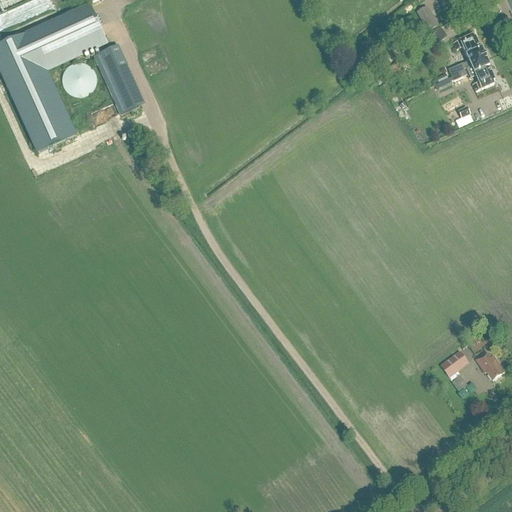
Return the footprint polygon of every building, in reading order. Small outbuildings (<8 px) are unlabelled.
[(80,0),(84,8),(102,0),(80,0)] [(439,30),(427,11),(417,17),(429,36),(439,30)] [(29,37),(0,49),(0,69),(38,155),(75,138),(45,73),(106,45),(93,16),(32,44),(29,37)] [(478,66),(486,62),(482,52),(481,52),(475,39),(473,40),(472,37),(459,43),(460,43),(454,46),(456,52),(462,50),(469,64),(463,66),(465,72),(466,72),(471,69),(470,66),(477,63),(478,66)] [(145,107),(128,71),(118,48),(94,59),(111,96),(121,118),(145,107)] [(393,49),(384,56),(390,65),(400,59),(393,49)] [(469,82),(476,79),(479,85),(473,88),(475,94),(481,91),(482,92),(494,86),(493,83),(495,82),(489,70),(490,69),(486,62),(478,66),(477,63),(470,66),(471,69),(466,72),(468,77),(467,78),(469,82)] [(463,66),(456,69),(461,80),(467,78),(468,77),(466,72),(465,72),(463,66)] [(461,80),(456,69),(448,72),(453,84),(461,80)] [(448,81),(446,76),(436,80),(439,86),(448,81)] [(439,86),(436,87),(438,91),(452,85),(450,80),(448,81),(439,86)] [(422,82),(417,88),(428,98),(433,92),(422,82)] [(458,115),(464,128),(473,124),(467,111),(458,115)] [(440,370),(449,382),(469,367),(460,355),(440,370)] [(493,359),(491,360),(487,355),(476,363),(484,374),(486,373),(493,383),(505,374),(493,359)] [(456,378),(451,382),(459,392),(465,387),(456,378)]
